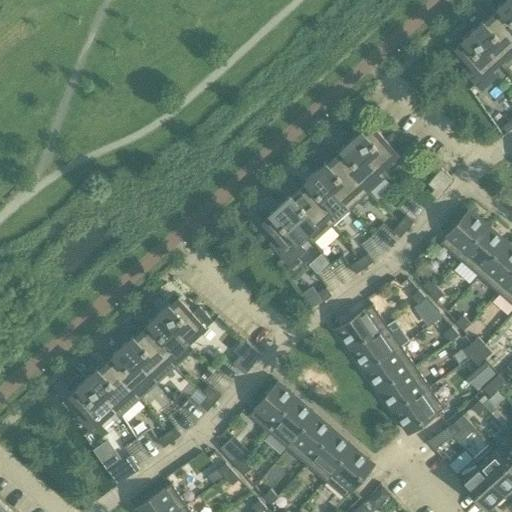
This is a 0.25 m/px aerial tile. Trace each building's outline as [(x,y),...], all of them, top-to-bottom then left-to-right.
[(500,7),(492,14),(511,36),(511,1),(511,0),(504,0),(498,6),(500,7)] [(511,62),(511,36),(492,14),(485,21),(483,19),(473,29),(501,60),(500,61),(506,67),(511,62)] [(501,60),(473,29),(463,38),(464,40),(456,47),(470,63),(463,69),(482,90),(497,75),(492,69),(500,61),(501,60)] [(511,117),(511,118),(511,120),(511,121),(503,128),(506,132),(511,128),(511,117)] [(380,169),(381,169),(398,153),(405,146),(393,132),(386,138),(372,123),(363,130),(362,129),(352,138),(380,169)] [(380,169),(352,138),(341,147),(343,149),(335,156),(368,192),(386,175),(381,169),(380,169)] [(326,161),(316,170),(350,208),(368,192),(335,156),(328,163),(326,161)] [(441,168),(428,183),(434,189),(437,185),(445,191),(455,179),(441,168)] [(350,208),(316,170),(306,179),(307,181),(300,188),(332,224),(350,208)] [(438,199),(445,191),(437,185),(434,189),(430,192),(438,199)] [(290,193),(280,202),(308,234),(307,234),(313,241),(332,224),(300,188),(292,195),(290,193)] [(308,234),(280,202),(270,212),(271,213),(263,221),(277,236),(270,242),(289,263),(304,249),(299,242),(307,234),(308,234)] [(460,259),(488,226),(469,209),(441,242),(460,259)] [(406,215),(400,222),(407,229),(414,221),(406,215)] [(407,229),(400,222),(393,230),(400,236),(407,229)] [(507,242),(488,226),(460,259),(479,275),(507,242)] [(511,246),(507,242),(479,275),(498,291),(511,275),(511,246)] [(359,259),(365,267),(373,261),(367,253),(359,259)] [(365,267),(359,259),(351,265),(356,273),(365,267)] [(511,275),(498,291),(511,303),(511,275)] [(430,292),(438,286),(431,278),(423,285),(430,292)] [(318,292),(324,300),(332,294),(326,286),(318,292)] [(438,286),(430,292),(437,300),(444,293),(438,286)] [(418,303),(425,296),(419,289),(411,295),(418,303)] [(432,304),(425,296),(418,303),(425,311),(432,304)] [(169,302),(159,312),(187,343),(188,342),(206,326),(212,320),(200,306),(193,312),(179,297),(171,304),(169,302)] [(352,349),(388,324),(373,303),(337,328),(352,349)] [(187,343),(159,312),(148,321),(150,323),(143,330),(175,366),(194,349),(188,342),(187,343)] [(464,315),(456,321),(463,329),(471,323),(464,315)] [(388,324),(352,349),(366,370),(402,345),(409,339),(395,319),(388,324)] [(436,322),(427,329),(431,335),(440,329),(436,322)] [(459,333),(452,326),(444,332),(452,340),(459,333)] [(133,335),(123,344),(157,382),(175,366),(143,330),(135,336),(133,335)] [(479,336),(471,343),(478,350),(486,344),(479,336)] [(252,365),(263,353),(250,343),(233,363),(245,373),(252,365)] [(478,350),(471,343),(464,349),(471,357),(478,350)] [(114,355),(107,362),(140,398),(157,382),(123,344),(113,353),(114,355)] [(486,344),(478,350),(485,358),(492,352),(486,344)] [(416,365),(402,345),(366,370),(380,390),(416,365)] [(485,358),(478,350),(471,357),(478,365),(485,358)] [(98,367),(88,376),(116,407),(115,408),(121,415),(140,398),(107,362),(99,368),(98,367)] [(487,362),(468,379),(479,391),(498,375),(487,362)] [(416,365),(380,390),(394,410),(430,385),(416,365)] [(499,374),(491,381),(498,388),(506,381),(499,374)] [(116,407),(88,376),(77,385),(79,387),(71,395),(84,410),(78,416),(90,430),(115,408),(116,407)] [(269,431),(298,398),(278,381),(249,414),(269,431)] [(498,388),(491,381),(484,388),(490,395),(498,388)] [(207,396),(214,402),(221,395),(209,385),(203,392),(207,396)] [(445,407),(430,385),(394,410),(409,432),(445,407)] [(214,402),(207,396),(201,404),(208,410),(214,402)] [(316,414),(298,398),(269,431),(288,447),(316,414)] [(479,400),(471,407),(478,414),(486,407),(479,400)] [(335,430),(316,414),(288,447),(307,463),(335,430)] [(447,427),(453,435),(461,429),(455,421),(447,427)] [(167,433),(172,441),(180,435),(175,427),(167,433)] [(453,435),(447,427),(439,433),(444,441),(453,435)] [(354,447),(335,430),(307,463),(325,480),(354,447)] [(172,441),(167,433),(159,439),(164,446),(172,441)] [(511,436),(496,449),(495,450),(511,468),(511,436)] [(473,458),(506,494),(511,488),(511,468),(495,450),(496,449),(490,443),(473,458)] [(354,447),(325,480),(345,497),(374,464),(354,447)] [(237,466),(245,459),(238,452),(231,459),(237,466)] [(130,455),(108,470),(117,483),(139,468),(130,455)] [(506,494),(473,458),(457,473),(487,507),(494,500),(496,503),(506,494)] [(252,467),(245,459),(237,466),(244,474),(252,467)] [(225,477),(233,470),(226,463),(219,469),(225,477)] [(217,469),(208,476),(214,483),(223,477),(217,469)] [(233,470),(225,477),(232,485),(240,478),(233,470)] [(138,511),(174,511),(186,504),(172,482),(136,507),(138,511)] [(382,487),(376,492),(383,500),(389,495),(382,487)] [(264,495),(271,503),(278,497),(271,489),(264,495)] [(261,511),(267,507),(259,499),(252,506),(257,511),(261,511)] [(0,511),(13,511),(0,500),(0,511)] [(356,509),(358,511),(367,511),(370,510),(364,502),(356,509)]
